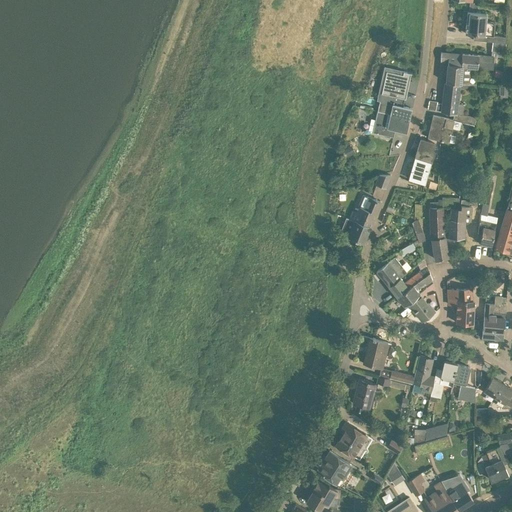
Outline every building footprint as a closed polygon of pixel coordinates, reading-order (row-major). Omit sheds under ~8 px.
[(495,22),(485,21),(486,14),(467,12),(465,33),(473,34),(473,39),(480,40),(493,42),(505,43),(506,36),(494,35),(495,22)] [(493,42),(492,51),(491,56),(504,57),(506,43),(505,43),(493,42)] [(493,69),(494,56),(486,56),(485,56),(441,52),(440,61),(448,61),(446,83),(469,85),(469,80),(461,79),(462,67),(493,69)] [(411,108),(400,106),(408,69),(387,65),(377,111),(400,116),(399,119),(408,121),(411,108)] [(459,114),(460,105),(457,105),(458,88),(463,88),(464,88),(469,88),(469,85),(446,83),(443,112),(454,114),(455,114),(455,113),(459,114)] [(400,116),(377,111),(372,133),(393,137),(395,129),(406,132),(408,121),(399,119),(400,116)] [(474,124),(475,118),(459,114),(455,113),(455,114),(454,114),(452,120),(433,115),(428,137),(448,142),(452,128),(459,130),(459,128),(468,129),(468,131),(469,131),(469,133),(468,132),(467,139),(471,140),(474,124)] [(420,139),(415,157),(431,162),(434,151),(432,150),(434,143),(420,139)] [(356,152),(352,146),(344,150),(348,157),(356,152)] [(431,162),(415,157),(409,179),(424,183),(431,162)] [(489,169),(480,168),(479,176),(478,176),(476,193),(484,194),(486,177),(488,177),(489,169)] [(464,191),(459,191),(459,199),(442,198),(442,203),(430,203),(431,221),(433,221),(433,238),(445,236),(442,207),(451,208),(461,208),(461,199),(469,199),(471,174),(465,174),(464,191)] [(379,175),(376,185),(386,188),(390,175),(379,175)] [(487,180),(485,190),(492,191),(493,182),(487,180)] [(487,215),(492,191),(486,190),(483,203),(481,214),(487,215)] [(375,200),(370,197),(364,195),(355,220),(370,226),(380,202),(376,200),(377,200),(375,199),(375,200)] [(461,208),(451,208),(451,223),(449,223),(449,230),(446,230),(449,251),(455,249),(453,238),(464,238),(465,225),(465,224),(465,221),(470,221),(471,206),(468,206),(469,199),(461,199),(461,208)] [(511,199),(510,199),(507,209),(497,245),(496,245),(495,247),(496,247),(496,248),(511,253),(511,241),(511,242),(511,240),(511,199)] [(381,222),(388,224),(388,225),(392,215),(385,212),(381,222)] [(354,221),(349,219),(346,218),(340,233),(348,237),(364,243),(370,226),(355,220),(354,221)] [(416,233),(423,231),(418,220),(415,221),(412,222),(416,233)] [(491,245),(495,229),(496,223),(480,220),(478,231),(482,231),(479,242),(484,243),(484,245),(490,246),(491,245)] [(448,257),(445,236),(433,238),(432,238),(435,259),(448,257)] [(403,256),(416,248),(420,246),(418,239),(399,251),(403,256)] [(400,265),(394,257),(393,258),(393,257),(392,258),(376,271),(388,286),(400,278),(396,273),(402,268),(400,265)] [(424,258),(420,261),(418,263),(423,270),(419,272),(404,283),(400,278),(388,286),(397,297),(429,272),(427,267),(424,258)] [(429,272),(397,297),(401,302),(408,297),(410,300),(419,293),(415,288),(424,282),(425,285),(432,280),(430,273),(429,272)] [(488,272),(487,282),(492,282),(495,279),(492,277),(492,273),(488,272)] [(495,279),(492,282),(492,283),(497,288),(505,280),(500,275),(495,279)] [(457,305),(456,322),(473,323),(474,301),(473,301),(472,289),(448,290),(449,305),(457,305)] [(408,297),(401,302),(405,307),(409,304),(422,321),(434,311),(429,304),(428,305),(419,293),(410,300),(408,297)] [(502,297),(502,303),(485,301),(482,338),(503,340),(507,297),(502,297)] [(383,368),(389,344),(391,344),(375,340),(375,339),(373,338),(372,339),(369,338),(367,347),(368,348),(367,353),(366,353),(363,363),(374,366),(383,368)] [(419,355),(414,376),(413,383),(426,385),(425,390),(431,391),(433,381),(434,377),(428,375),(432,360),(427,358),(427,357),(419,355)] [(452,383),(457,364),(444,361),(439,382),(433,381),(431,391),(430,395),(440,397),(444,384),(452,386),(452,383)] [(457,398),(475,402),(475,388),(465,385),(469,367),(457,364),(452,383),(461,384),(457,398)] [(413,383),(414,376),(392,371),(390,378),(413,383)] [(488,383),(481,379),(481,371),(475,371),(476,385),(484,390),(481,394),(486,397),(489,393),(494,396),(502,383),(492,376),(488,383)] [(390,380),(390,379),(379,376),(378,376),(377,383),(388,386),(389,386),(390,380)] [(359,380),(357,387),(353,403),(367,406),(369,398),(370,399),(374,383),(359,380)] [(411,385),(390,380),(389,386),(406,390),(404,397),(408,398),(411,385)] [(496,404),(502,408),(511,407),(511,406),(511,388),(502,383),(494,396),(499,399),(496,404)] [(359,459),(372,438),(346,422),(344,427),(346,428),(336,445),(359,459)] [(446,433),(447,422),(426,427),(425,428),(425,439),(446,433)] [(425,439),(425,428),(405,428),(404,436),(407,436),(407,445),(415,442),(425,439)] [(507,443),(511,441),(511,432),(498,435),(499,444),(507,443)] [(387,446),(398,453),(402,446),(391,439),(387,446)] [(427,446),(425,439),(415,442),(418,453),(437,447),(436,443),(427,446)] [(499,444),(500,446),(504,453),(505,454),(505,455),(511,451),(507,443),(499,444)] [(484,466),(485,469),(487,469),(491,480),(494,479),(494,480),(499,478),(499,477),(507,474),(500,456),(505,454),(500,446),(486,452),(490,463),(484,466)] [(329,450),(326,456),(321,463),(320,463),(319,463),(318,464),(317,465),(317,466),(317,467),(317,468),(317,469),(317,471),(335,482),(344,487),(356,467),(329,450)] [(386,475),(392,485),(402,479),(395,469),(386,475)] [(370,478),(380,485),(384,479),(373,473),(370,478)] [(416,495),(424,490),(421,483),(425,481),(421,473),(408,481),(416,495)] [(311,487),(313,488),(306,500),(319,509),(323,503),(327,505),(337,489),(328,484),(327,486),(316,479),(311,487)] [(450,481),(443,485),(459,510),(473,500),(467,491),(464,492),(461,486),(455,490),(450,481)] [(455,511),(459,510),(443,485),(423,498),(432,511),(455,511)] [(355,511),(364,511),(365,500),(356,500),(355,511)]
